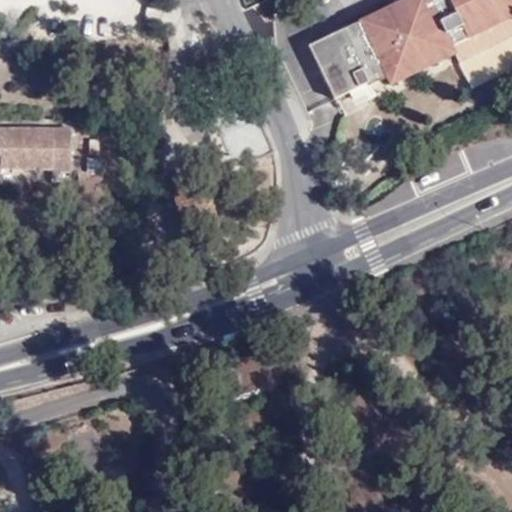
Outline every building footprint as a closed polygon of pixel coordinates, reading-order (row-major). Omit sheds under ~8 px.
[(458,44),(489,29),(485,19),(511,6),(511,0),(405,0),(347,28),(374,84),(389,78),(392,85),(461,52),(458,44)] [(511,6),(485,19),(489,29),(511,18),(511,6)] [(344,52),(317,52),(337,99),(361,87),(344,52)] [(237,157),(261,156),(260,127),(236,127),(237,157)] [(72,130),(0,130),(0,170),(72,170),(72,130)] [(192,249),(222,240),(207,190),(203,185),(196,182),(191,164),(176,169),(182,187),(177,191),(176,198),(192,249)]
